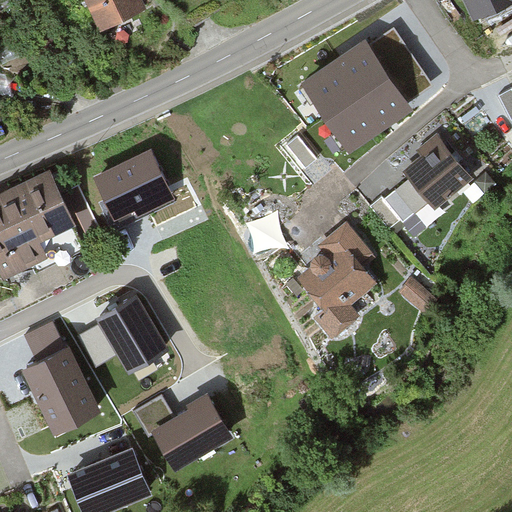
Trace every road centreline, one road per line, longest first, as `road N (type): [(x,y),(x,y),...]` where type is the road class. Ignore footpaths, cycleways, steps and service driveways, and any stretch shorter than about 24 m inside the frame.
road 1 (tertiary): [(0,159),(329,0)]
road 2 (residential): [(416,0),(464,76),(284,240)]
